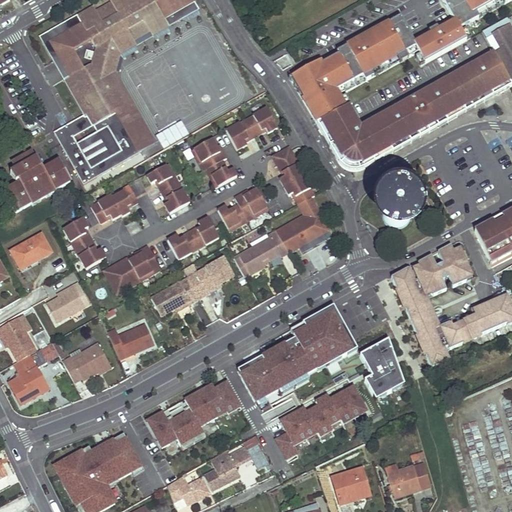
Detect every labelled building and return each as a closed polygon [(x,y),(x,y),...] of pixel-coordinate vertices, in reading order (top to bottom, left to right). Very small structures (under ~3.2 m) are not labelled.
[(84,113),(54,130),(83,180),(137,149),(110,99),(116,96),(105,76),(101,75),(103,70),(113,73),(114,70),(119,54),(121,55),(137,46),(135,42),(150,33),(153,37),(199,10),(193,0),(109,0),(111,2),(95,11),(93,7),(41,37),(56,63),(62,59),(72,78),(66,81),(84,113)] [(397,18),(292,76),(300,89),(297,91),(316,123),(344,107),(349,105),(342,93),(415,53),(422,65),(463,42),(454,25),(464,20),(467,25),(475,20),(473,15),(499,1),(501,5),(510,1),(509,0),(439,0),(452,23),(436,32),(434,28),(421,35),(423,39),(412,45),(397,18)] [(511,38),(506,27),(488,37),(497,53),(491,57),(509,88),(511,86),(511,38)] [(278,61),(281,70),(291,66),(288,57),(278,61)] [(509,88),(491,57),(357,130),(329,146),(341,167),(348,172),(355,174),(363,169),(360,165),(367,162),(364,156),(367,155),(370,160),(399,144),(405,135),(402,130),(405,128),(408,133),(422,122),(437,117),(435,112),(438,110),(441,116),(452,115),(490,95),(486,89),(490,87),(495,96),(509,88)] [(56,63),(66,81),(72,78),(62,59),(56,63)] [(154,140),(114,70),(113,73),(103,70),(101,75),(105,76),(116,96),(110,99),(137,149),(154,140)] [(289,78),(297,91),(300,89),(292,76),(289,78)] [(486,89),(490,95),(491,98),(495,96),(490,87),(486,89)] [(490,95),(452,115),(454,119),(491,98),(490,95)] [(351,119),(344,107),(316,123),(323,135),(351,119)] [(268,109),(227,131),(238,151),(248,146),(246,143),(268,131),(269,134),(279,128),(268,109)] [(399,144),(401,148),(454,119),(452,115),(441,116),(438,110),(435,112),(437,117),(422,122),(408,133),(405,128),(402,130),(405,135),(399,144)] [(357,130),(351,119),(323,135),(329,146),(357,130)] [(183,123),(154,135),(161,150),(190,138),(183,123)] [(214,139),(193,151),(204,172),(207,171),(217,189),(238,177),(234,169),(230,171),(224,161),(228,159),(224,151),(221,153),(218,147),(214,139)] [(363,169),(401,148),(399,144),(370,160),(367,155),(364,156),(367,162),(360,165),(363,169)] [(50,167),(42,171),(31,153),(13,163),(17,171),(14,172),(19,182),(20,184),(11,189),(13,192),(6,196),(16,214),(32,205),(31,203),(39,198),(40,200),(45,197),(44,195),(53,191),(54,193),(70,184),(60,166),(51,171),(50,167)] [(288,153),(274,161),(282,174),(283,174),(285,177),(284,178),(280,180),(289,197),(292,195),(294,194),(296,197),(294,198),(298,206),(299,205),(311,199),(312,198),(309,191),(311,189),(304,177),(305,176),(299,164),(295,166),(292,159),(288,153)] [(169,165),(148,176),(153,184),(156,182),(168,203),(166,205),(171,214),(191,203),(169,165)] [(19,182),(14,172),(11,174),(16,184),(19,182)] [(130,185),(92,207),(101,224),(109,220),(108,218),(111,216),(112,218),(113,220),(122,216),(123,217),(131,213),(129,208),(139,202),(130,185)] [(269,211),(257,190),(244,197),(242,195),(235,199),(239,205),(229,211),(226,207),(218,211),(230,232),(269,211)] [(276,233),(288,254),(299,248),(303,246),(306,252),(333,237),(311,199),(299,205),(305,216),(276,233)] [(399,200),(395,200),(390,201),(385,204),(383,207),(382,211),(381,216),(383,222),(386,226),(391,229),(397,229),(402,228),(407,225),(410,220),(411,215),(410,209),(407,205),(402,201),(399,200)] [(511,211),(486,226),(488,229),(484,231),(482,228),(475,233),(491,266),(511,254),(511,211)] [(84,218),(64,229),(71,242),(74,241),(82,254),(79,256),(87,270),(106,259),(101,249),(98,250),(86,229),(89,228),(84,218)] [(178,236),(168,241),(179,261),(219,238),(208,219),(199,224),(200,227),(179,238),(178,236)] [(288,254),(276,233),(268,237),(269,239),(238,257),(239,258),(234,261),(244,278),(249,275),(249,276),(265,268),(263,265),(261,262),(267,259),(269,262),(279,256),(280,258),(288,254)] [(52,254),(41,236),(10,254),(18,269),(31,262),(33,265),(52,254)] [(74,241),(71,242),(79,256),(82,254),(74,241)] [(128,258),(104,272),(117,295),(128,289),(130,285),(145,276),(147,279),(161,271),(148,247),(141,251),(142,254),(136,257),(129,261),(128,258)] [(431,257),(418,264),(421,272),(416,274),(424,293),(430,291),(433,298),(447,291),(443,282),(449,279),(453,288),(467,282),(464,275),(469,273),(461,254),(455,257),(452,249),(438,255),(443,265),(436,268),(431,257)] [(235,276),(225,259),(188,279),(199,300),(207,296),(205,292),(220,284),(235,276)] [(33,265),(31,262),(18,269),(21,274),(34,266),(33,265)] [(0,283),(8,279),(0,263),(0,283)] [(418,264),(408,270),(422,303),(433,298),(430,291),(424,293),(416,274),(421,272),(418,264)] [(408,270),(391,279),(431,371),(449,363),(445,354),(435,331),(422,303),(408,270)] [(147,279),(145,276),(130,285),(128,289),(147,279)] [(199,300),(188,279),(151,299),(161,317),(175,310),(189,301),(191,304),(199,300)] [(205,292),(207,296),(222,288),(220,284),(205,292)] [(43,288),(34,294),(39,302),(48,296),(43,288)] [(55,326),(84,310),(72,288),(64,292),(66,295),(59,299),(44,307),(55,326)] [(476,319),(464,324),(471,338),(472,341),(506,326),(505,323),(511,319),(511,313),(505,299),(474,313),(476,319)] [(189,301),(175,310),(176,313),(191,304),(189,301)] [(357,351),(333,308),(303,325),(304,328),(298,332),(301,337),(295,341),(298,347),(288,352),(285,346),(238,372),(256,405),(265,400),(279,392),(307,377),(316,371),(317,371),(315,368),(323,364),(326,369),(357,351)] [(35,349),(18,319),(0,329),(0,337),(1,339),(4,337),(9,347),(18,363),(27,358),(25,354),(35,349)] [(113,332),(105,336),(120,362),(136,353),(135,351),(152,342),(142,324),(116,339),(113,332)] [(448,325),(440,328),(451,351),(463,345),(462,342),(471,338),(464,324),(451,330),(448,325)] [(303,325),(290,332),(295,341),(301,337),(298,332),(304,328),(303,325)] [(440,328),(435,331),(445,354),(451,351),(440,328)] [(295,341),(285,346),(288,352),(298,347),(295,341)] [(402,381),(388,341),(360,357),(364,365),(371,362),(375,369),(369,372),(372,378),(365,382),(373,397),(381,393),(383,395),(390,391),(397,387),(395,385),(402,381)] [(57,343),(52,345),(61,360),(65,358),(57,343)] [(110,367),(98,345),(82,354),(83,356),(72,362),(70,359),(62,363),(74,384),(81,380),(82,383),(98,374),(110,367)] [(25,354),(27,358),(37,352),(35,349),(25,354)] [(82,354),(80,350),(68,355),(70,359),(72,362),(83,356),(82,354)] [(46,364),(39,353),(14,367),(20,378),(9,385),(20,407),(49,391),(37,369),(46,364)] [(371,362),(364,365),(369,372),(375,369),(371,362)] [(318,373),(326,369),(323,364),(315,368),(317,371),(316,371),(318,373)] [(112,370),(110,367),(98,374),(99,377),(112,370)] [(307,377),(279,392),(281,397),(309,381),(307,377)] [(397,387),(390,391),(391,393),(404,386),(402,381),(395,385),(397,387)] [(238,404),(227,384),(215,391),(212,386),(183,402),(189,413),(185,415),(172,422),(168,425),(162,414),(146,423),(161,450),(169,445),(166,439),(173,435),(176,441),(179,448),(191,441),(202,435),(199,429),(195,423),(203,419),(206,425),(215,420),(211,413),(223,407),(225,411),(238,404)] [(276,441),(286,461),(298,454),(295,447),(292,443),(304,437),(315,430),(317,435),(329,428),(327,424),(338,418),(340,422),(352,415),(364,409),(353,389),(330,402),(327,397),(315,404),(318,408),(307,414),(304,410),(280,423),(287,435),(276,441)] [(391,393),(390,391),(383,395),(381,393),(373,397),(376,402),(391,393)] [(265,400),(256,405),(258,409),(267,404),(265,400)] [(183,402),(179,405),(181,409),(169,416),(166,412),(162,414),(168,425),(172,422),(170,419),(183,412),(185,415),(189,413),(183,402)] [(238,404),(225,411),(227,413),(228,416),(240,409),(238,404)] [(179,405),(166,412),(169,416),(181,409),(179,405)] [(211,413),(215,420),(227,413),(225,411),(223,407),(211,413)] [(366,413),(364,409),(352,415),(355,420),(366,413)] [(352,415),(340,422),(343,426),(355,420),(352,415)] [(338,418),(327,424),(329,428),(340,422),(338,418)] [(203,419),(195,423),(199,429),(206,425),(203,419)] [(329,428),(317,435),(320,439),(332,432),(329,428)] [(317,435),(315,430),(304,437),(306,441),(317,435)] [(176,441),(173,435),(166,439),(169,445),(176,441)] [(202,435),(191,441),(193,446),(205,439),(202,435)] [(141,469),(123,436),(113,442),(101,448),(91,454),(60,471),(67,483),(63,486),(76,509),(80,506),(83,511),(101,511),(114,505),(107,491),(104,486),(115,480),(117,482),(131,474),(141,469)] [(304,437),(292,443),(295,447),(306,441),(304,437)] [(101,448),(113,442),(112,439),(100,446),(101,448)] [(191,441),(179,448),(182,452),(193,446),(191,441)] [(271,471),(258,446),(247,452),(252,461),(257,472),(265,468),(267,473),(271,471)] [(88,449),(53,468),(63,486),(67,483),(60,471),(91,454),(88,449)] [(246,450),(229,459),(235,470),(252,461),(247,452),(246,450)] [(229,459),(227,454),(211,462),(216,472),(205,477),(213,492),(240,479),(235,470),(229,459)] [(421,492),(430,489),(423,465),(413,469),(421,492)] [(385,470),(387,477),(399,473),(397,466),(385,470)] [(143,473),(141,469),(131,474),(133,479),(143,473)] [(395,500),(421,492),(413,469),(399,473),(387,477),(395,500)] [(368,491),(362,470),(331,479),(339,506),(348,504),(346,498),(368,491)] [(187,508),(211,495),(203,479),(188,487),(184,478),(167,488),(174,504),(182,499),(187,508)] [(115,480),(104,486),(107,491),(118,485),(117,482),(115,480)] [(370,497),(368,491),(346,498),(348,504),(370,497)]
